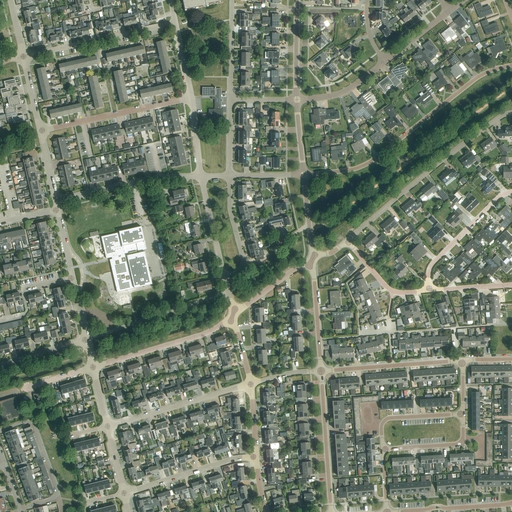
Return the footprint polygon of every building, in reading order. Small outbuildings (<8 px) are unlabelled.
[(69,7),(69,9),(83,6),(81,0),(79,0),(72,0),(73,2),(75,1),(76,4),(72,5),(72,6),(69,7)] [(113,0),(107,0),(100,2),(101,8),(110,6),(109,3),(114,2),(113,0)] [(221,0),(185,0),(182,1),(185,11),(206,7),(206,6),(222,3),(221,0)] [(421,0),(417,0),(419,3),(417,5),(421,10),(422,11),(423,11),(424,10),(424,9),(424,8),(426,6),(422,1),(421,0)] [(156,4),(155,4),(151,5),(150,2),(143,3),(144,7),(147,6),(148,9),(145,10),(145,12),(156,10),(156,7),(157,7),(156,4)] [(411,9),(409,11),(407,8),(406,8),(401,2),(399,5),(404,11),(406,14),(410,19),(415,15),(411,9)] [(401,13),(404,11),(399,5),(398,4),(395,6),(401,13)] [(34,11),(36,10),(35,6),(28,8),(29,11),(24,12),(25,18),(35,16),(34,11)] [(83,6),(69,9),(70,12),(73,11),(75,17),(82,16),(82,13),(84,12),(83,6)] [(489,6),(477,11),(478,14),(480,19),(486,16),(485,16),(492,13),(489,6)] [(158,16),(158,15),(159,15),(158,12),(157,13),(156,10),(145,12),(146,15),(148,14),(149,17),(148,17),(149,21),(157,19),(156,16),(158,16)] [(133,12),(134,15),(131,15),(131,13),(128,14),(131,25),(137,23),(136,18),(139,17),(137,11),(133,12)] [(273,15),(273,18),(269,18),(269,17),(265,17),(265,15),(262,15),(262,21),(279,21),(279,18),(280,18),(281,17),(281,15),(280,15),(279,15),(277,15),(277,11),(271,11),(271,15),(273,15)] [(389,22),(387,18),(386,18),(386,13),(382,13),(376,13),(376,20),(382,20),(384,25),(389,22)] [(128,16),(123,17),(122,14),(119,15),(120,22),(123,21),(124,26),(131,25),(128,14),(128,16)] [(405,23),(410,19),(406,14),(400,18),(405,23)] [(115,16),(115,19),(110,20),(112,29),(118,27),(117,22),(120,22),(119,15),(115,16)] [(32,22),(32,20),(36,19),(35,16),(25,18),(27,24),(32,23),(33,27),(39,25),(38,21),(32,22)] [(112,29),(110,20),(110,19),(106,20),(105,16),(103,17),(106,30),(112,29)] [(322,16),(315,21),(317,24),(316,25),(321,30),(326,26),(324,23),(326,22),(322,16)] [(457,27),(455,28),(461,35),(463,33),(460,29),(467,24),(461,16),(453,22),(457,27)] [(106,30),(103,17),(100,18),(101,21),(97,22),(97,21),(94,22),(95,28),(99,28),(100,32),(106,30)] [(83,35),(89,34),(88,30),(92,29),(90,22),(87,23),(87,25),(83,26),(82,21),(80,22),(83,35)] [(250,24),(248,24),(248,21),(240,21),(240,27),(248,27),(250,27),(250,30),(255,30),(255,27),(250,27),(250,24)] [(276,27),(279,27),(280,27),(281,27),(281,25),(280,24),(279,24),(279,21),(262,21),(262,24),(270,25),(269,31),(276,31),(276,27)] [(75,28),(74,27),(71,27),(71,26),(66,27),(65,22),(63,23),(64,27),(65,34),(69,33),(70,38),(77,37),(75,28)] [(77,37),(83,35),(80,22),(77,23),(78,26),(81,26),(81,30),(79,30),(78,28),(75,28),(77,37)] [(391,26),(389,22),(384,25),(385,28),(382,31),(387,37),(391,33),(388,29),(391,26)] [(62,35),(65,34),(64,27),(63,23),(60,23),(61,28),(60,28),(60,31),(55,32),(56,35),(57,41),(63,40),(62,35)] [(496,23),(483,28),(484,31),(485,31),(486,35),(492,33),(492,32),(498,30),(496,23)] [(38,36),(39,36),(38,30),(40,30),(39,25),(33,27),(33,29),(33,30),(28,31),(30,38),(38,36)] [(460,35),(461,35),(455,28),(452,30),(450,27),(441,34),(445,40),(447,42),(451,39),(456,35),(459,40),(462,38),(460,35)] [(49,33),(49,31),(45,31),(47,38),(50,38),(51,43),(57,41),(56,35),(55,32),(54,29),(52,30),(53,33),(49,33)] [(240,34),(240,37),(241,38),(242,38),(242,40),(252,40),(252,35),(255,35),(255,34),(255,31),(246,31),(246,34),(242,34),(241,33),(240,34)] [(322,34),(315,40),(317,43),(316,43),(320,49),(326,45),(324,42),(327,40),(322,34)] [(39,41),(38,36),(30,38),(31,44),(34,44),(34,46),(44,44),(43,41),(39,41)] [(488,50),(487,50),(488,53),(491,52),(492,55),(492,57),(495,58),(497,53),(506,50),(503,43),(502,40),(502,39),(497,41),(495,38),(493,39),(494,42),(495,46),(487,49),(488,50)] [(466,43),(462,39),(457,43),(460,47),(466,43)] [(253,40),(250,40),(242,40),(242,47),(246,47),(246,50),(253,50),(253,40)] [(158,49),(166,47),(164,41),(157,43),(158,48),(153,49),(154,51),(158,50),(158,49)] [(424,53),(431,63),(436,59),(433,56),(438,52),(436,49),(434,50),(432,47),(433,46),(429,41),(422,46),(426,51),(424,53)] [(347,59),(349,58),(355,53),(351,48),(352,47),(350,44),(340,52),(345,59),(347,59)] [(143,46),(137,47),(139,55),(143,54),(144,59),(146,58),(145,54),(143,46)] [(140,59),(139,55),(137,47),(131,49),(132,57),(133,56),(137,55),(138,60),(140,59)] [(167,53),(166,47),(158,49),(158,50),(159,54),(155,55),(155,57),(160,56),(159,55),(167,53)] [(134,61),(133,56),(132,57),(131,49),(124,50),(126,58),(127,58),(131,57),(132,61),(134,61)] [(268,49),(268,59),(279,59),(279,56),(280,56),(280,53),(279,53),(279,52),(275,52),(275,50),(268,49)] [(128,62),(127,58),(126,58),(124,50),(118,51),(120,59),(121,59),(125,58),(126,63),(128,62)] [(253,53),(253,50),(246,50),(246,53),(242,53),(242,60),(250,60),(250,53),(253,53)] [(122,64),(121,59),(120,59),(118,51),(112,53),(114,61),(115,61),(119,60),(120,64),(122,64)] [(323,52),(312,61),(314,64),(315,63),(320,68),(328,62),(326,59),(327,58),(323,52)] [(431,63),(424,53),(421,55),(418,52),(411,57),(416,63),(418,61),(420,64),(425,61),(429,66),(432,64),(431,63)] [(116,65),(115,61),(114,61),(112,53),(106,54),(108,62),(112,61),(113,65),(116,65)] [(169,60),(167,53),(159,55),(160,56),(160,60),(156,61),(156,63),(161,62),(161,61),(169,60)] [(473,68),(482,60),(476,53),(470,58),(467,55),(463,58),(461,55),(458,57),(462,63),(465,61),(471,69),(473,68)] [(454,54),(451,57),(452,58),(448,61),(454,68),(450,72),(454,77),(460,73),(460,74),(464,72),(459,65),(461,63),(454,54)] [(170,66),(169,60),(161,61),(161,62),(162,66),(157,67),(158,69),(162,68),(170,66)] [(241,67),(245,67),(245,70),(252,70),(252,67),(251,67),(251,63),(250,63),(250,60),(242,60),(242,63),(241,63),(240,66),(241,67)] [(71,62),(65,63),(67,71),(66,72),(67,76),(69,75),(73,74),(72,70),(73,70),(71,62)] [(67,71),(65,63),(59,65),(61,73),(60,73),(61,77),(63,77),(62,73),(66,72),(67,71)] [(336,73),(334,70),(336,69),(332,63),(326,67),(329,70),(324,73),(329,79),(331,78),(333,80),(338,76),(336,74),(336,73)] [(395,82),(401,89),(404,86),(399,80),(401,78),(400,77),(408,71),(402,63),(398,66),(398,65),(391,71),(395,76),(392,78),(395,82)] [(171,72),(170,66),(162,68),(163,72),(159,73),(159,76),(164,74),(171,72)] [(114,72),(115,79),(123,77),(123,76),(122,72),(126,71),(126,69),(121,70),(121,71),(114,72)] [(445,81),(442,78),(443,77),(442,76),(445,74),(441,69),(435,74),(439,79),(433,84),(438,90),(445,85),(443,83),(445,81)] [(252,73),(252,70),(245,70),(245,73),(241,73),(241,79),(249,80),(249,73),(252,73)] [(115,79),(116,85),(124,83),(124,82),(123,78),(128,77),(127,75),(123,76),(123,77),(115,79)] [(90,84),(98,82),(96,76),(88,78),(88,77),(84,78),(84,81),(89,80),(90,84)] [(394,94),(401,89),(395,82),(392,78),(390,80),(387,77),(378,84),(384,93),(387,91),(385,87),(388,84),(390,86),(392,85),(395,88),(392,90),(394,94)] [(264,78),(264,81),(268,81),(272,81),(272,84),(273,84),(273,86),(280,86),(280,80),(280,78),(279,78),(272,78),(268,78),(264,78)] [(0,89),(1,94),(12,91),(11,86),(16,85),(15,79),(4,82),(5,88),(0,89)] [(249,86),(249,80),(241,79),(241,87),(245,87),(245,90),(252,90),(252,86),(249,86)] [(164,85),(166,93),(173,92),(171,84),(166,85),(165,80),(163,81),(164,85)] [(116,85),(118,91),(126,89),(125,88),(125,85),(129,84),(128,81),(124,82),(124,83),(116,85)] [(99,89),(98,82),(90,84),(85,85),(86,87),(90,86),(91,90),(99,89)] [(160,95),(166,93),(164,85),(160,86),(159,82),(157,82),(158,87),(160,95)] [(154,96),(160,95),(158,87),(154,88),(153,83),(151,84),(151,88),(152,88),(154,96)] [(148,97),(154,96),(152,88),(151,88),(148,89),(147,85),(144,85),(145,89),(146,89),(148,97)] [(141,99),(148,97),(146,89),(145,89),(141,90),(140,86),(138,86),(139,91),(140,91),(141,99)] [(118,91),(119,97),(127,95),(126,91),(130,90),(130,87),(125,88),(126,89),(118,91)] [(220,110),(220,102),(222,102),(222,100),(220,100),(220,92),(221,92),(221,89),(216,89),(216,87),(215,87),(215,88),(202,88),(202,97),(212,97),(212,100),(214,100),(214,110),(220,110)] [(101,95),(99,89),(91,90),(87,91),(87,93),(91,92),(92,96),(92,97),(101,95)] [(7,97),(8,103),(20,100),(18,95),(13,96),(12,91),(1,94),(2,98),(7,97)] [(373,102),(370,99),(372,97),(368,92),(361,98),(365,103),(362,104),(371,116),(375,112),(370,105),(373,102)] [(424,105),(432,98),(427,92),(424,95),(422,92),(419,94),(421,97),(416,101),(419,104),(421,102),(424,105)] [(127,95),(119,97),(120,103),(128,102),(127,97),(132,96),(131,94),(127,95)] [(102,101),(101,95),(92,97),(92,96),(88,97),(88,99),(93,98),(94,102),(94,103),(102,101)] [(74,105),(76,113),(82,112),(81,104),(80,99),(78,100),(79,104),(75,105),(74,105)] [(5,109),(6,114),(17,111),(15,106),(21,105),(20,100),(8,103),(10,108),(5,109)] [(68,107),(70,115),(76,113),(74,105),(75,105),(74,101),(71,101),(72,106),(69,106),(68,107)] [(103,107),(102,101),(94,103),(94,102),(89,103),(90,105),(94,104),(95,109),(103,107)] [(62,108),(64,116),(70,115),(68,107),(69,106),(68,102),(65,103),(66,107),(62,108)] [(56,109),(57,118),(64,116),(62,108),(61,103),(59,104),(60,108),(56,109)] [(357,103),(350,108),(353,111),(350,113),(355,119),(359,117),(360,118),(363,116),(367,121),(372,117),(371,116),(362,104),(360,106),(357,103)] [(51,119),(57,118),(56,109),(55,105),(53,105),(54,110),(49,111),(51,119)] [(390,129),(396,125),(398,128),(401,125),(395,117),(396,116),(398,114),(391,105),(384,110),(391,119),(386,123),(390,129)] [(413,105),(412,106),(404,113),(409,119),(418,111),(415,107),(413,105)] [(239,113),(239,120),(246,120),(246,115),(246,114),(249,115),(253,115),(253,109),(245,109),(245,110),(245,113),(239,113)] [(323,121),(323,115),(319,116),(318,109),(313,110),(314,115),(311,115),(312,124),(315,124),(315,126),(324,125),(324,121),(323,121)] [(166,115),(167,119),(178,117),(176,110),(162,113),(162,116),(166,115)] [(213,119),(223,119),(223,110),(220,110),(214,110),(208,110),(208,119),(213,119)] [(326,115),(323,115),(323,121),(324,121),(332,120),(340,119),(339,112),(335,112),(335,110),(326,111),(326,115)] [(12,117),(13,124),(24,121),(23,115),(18,116),(17,111),(6,114),(7,118),(12,117)] [(145,119),(147,130),(152,129),(153,133),(155,132),(152,117),(145,119)] [(178,117),(167,119),(163,120),(164,122),(167,122),(168,126),(179,124),(178,117)] [(138,120),(141,131),(145,131),(146,134),(148,134),(147,130),(145,119),(138,120)] [(132,122),(134,133),(138,132),(139,136),(141,135),(141,131),(138,120),(132,122)] [(246,120),(239,120),(239,126),(244,126),(244,129),(251,129),(251,126),(249,126),(249,120),(246,120)] [(276,130),(276,127),(280,127),(280,120),(271,120),(271,127),(266,127),(266,130),(276,130)] [(135,136),(134,133),(132,122),(124,124),(127,135),(132,133),(133,137),(135,136)] [(382,134),(379,131),(383,128),(379,122),(377,123),(376,123),(372,126),(377,133),(371,137),(376,143),(382,138),(380,136),(382,134)] [(179,124),(168,126),(165,127),(165,129),(169,128),(170,133),(181,131),(179,124)] [(112,126),(114,137),(115,141),(117,140),(116,137),(121,136),(119,125),(112,126)] [(511,136),(511,125),(511,126),(511,127),(505,127),(505,131),(497,131),(497,137),(500,137),(500,139),(504,139),(504,137),(511,136)] [(105,128),(107,139),(108,142),(110,142),(109,138),(114,137),(112,126),(105,128)] [(98,129),(101,140),(101,144),(104,143),(103,140),(107,139),(105,128),(98,129)] [(96,141),(101,140),(98,129),(91,131),(95,145),(97,145),(96,141)] [(251,133),(251,129),(244,129),(244,132),(239,132),(239,139),(246,139),(246,138),(246,135),(250,135),(250,133),(251,133)] [(357,143),(351,145),(355,152),(364,147),(361,140),(365,138),(358,129),(357,130),(353,133),(352,133),(355,136),(353,137),(357,143)] [(280,133),(276,133),(276,130),(266,130),(266,133),(271,133),(271,141),(280,141),(280,133)] [(53,140),(54,147),(66,145),(65,140),(68,139),(68,137),(53,140)] [(168,147),(171,146),(182,144),(181,137),(170,139),(171,144),(167,145),(168,147)] [(492,149),(497,146),(490,137),(480,145),(485,152),(491,147),(492,149)] [(246,139),(239,139),(239,145),(243,145),(243,148),(250,148),(250,145),(249,145),(250,138),(246,138),(246,139)] [(280,148),(280,141),(271,141),(269,140),(269,143),(271,143),(271,147),(266,147),(266,150),(273,150),(273,152),(276,152),(276,147),(280,148)] [(343,143),(343,145),(335,146),(331,147),(331,152),(332,159),(339,158),(339,159),(343,158),(342,151),(347,150),(346,142),(343,143)] [(69,144),(66,145),(54,147),(56,154),(67,151),(66,147),(70,146),(69,144)] [(173,153),(184,151),(182,144),(171,146),(172,151),(169,152),(169,154),(173,153)] [(239,151),(238,157),(246,158),(246,154),(250,154),(250,151),(250,148),(243,148),(243,151),(239,151)] [(313,157),(313,163),(318,162),(321,161),(320,153),(324,153),(326,152),(326,148),(323,148),(316,149),(312,150),(312,156),(313,156),(314,157),(313,157)] [(67,151),(56,154),(57,161),(69,158),(67,153),(71,153),(70,150),(67,151)] [(174,160),(185,157),(184,151),(173,153),(174,158),(170,158),(171,161),(174,160)] [(464,166),(467,164),(469,166),(476,161),(478,163),(481,161),(477,155),(474,157),(470,153),(460,160),(464,166)] [(136,162),(139,173),(145,171),(142,157),(140,157),(141,161),(136,162)] [(187,164),(185,157),(174,160),(175,164),(172,165),(172,167),(187,164)] [(238,164),(243,164),(243,168),(244,168),(249,168),(249,162),(246,162),(246,158),(238,157),(238,164)] [(19,166),(35,162),(34,158),(23,160),(24,162),(18,164),(19,166)] [(129,163),(132,174),(139,173),(136,162),(135,158),(133,159),(134,162),(129,163)] [(271,168),(279,168),(279,158),(273,158),(273,159),(267,159),(267,162),(271,162),(271,168)] [(125,176),(132,174),(129,163),(129,160),(127,160),(127,164),(122,165),(125,176)] [(109,164),(109,168),(112,179),(119,177),(117,166),(112,167),(111,164),(109,164)] [(59,167),(60,174),(71,172),(75,171),(75,169),(71,169),(70,165),(59,167)] [(103,169),(105,180),(112,179),(109,168),(105,169),(104,165),(102,166),(103,169)] [(24,172),(20,173),(21,175),(36,172),(35,169),(36,169),(36,167),(24,170),(24,172)] [(96,171),(98,182),(105,180),(103,169),(98,170),(97,167),(95,167),(96,171)] [(511,178),(511,167),(503,167),(503,178),(511,178)] [(92,183),(98,182),(96,171),(92,172),(91,168),(89,169),(92,183)] [(455,177),(458,175),(454,170),(451,172),(449,169),(444,173),(439,177),(444,184),(454,176),(455,177)] [(71,172),(60,174),(62,181),(73,178),(76,178),(76,175),(72,176),(71,172)] [(487,193),(488,194),(496,186),(494,184),(495,183),(494,183),(497,180),(492,174),(487,178),(490,180),(482,188),(484,190),(482,192),(485,195),(487,193)] [(25,181),(22,182),(23,184),(38,181),(37,178),(38,178),(38,176),(28,178),(25,179),(25,181)] [(73,178),(62,181),(63,188),(78,184),(77,182),(74,183),(73,178)] [(275,181),(267,183),(268,187),(271,187),(271,189),(272,191),(272,192),(276,191),(277,197),(283,196),(281,187),(276,188),(275,187),(275,186),(276,185),(275,181)] [(252,190),(246,190),(246,186),(250,186),(250,183),(242,183),(242,186),(238,186),(238,193),(248,193),(248,192),(251,192),(251,194),(255,194),(255,192),(252,192),(252,190)] [(427,198),(427,197),(432,193),(433,194),(437,191),(431,183),(422,191),(424,194),(420,198),(423,202),(427,198)] [(28,190),(24,191),(25,194),(40,190),(39,187),(40,187),(40,185),(28,188),(28,190)] [(181,199),(186,198),(184,189),(173,192),(174,197),(169,198),(171,205),(178,204),(176,199),(181,197),(181,199)] [(438,194),(441,198),(445,203),(450,199),(442,190),(440,191),(440,192),(438,194)] [(246,200),(246,195),(248,195),(248,194),(251,194),(251,192),(248,192),(248,193),(238,193),(238,200),(246,200)] [(465,196),(468,199),(462,206),(469,212),(479,203),(472,196),(468,193),(465,196)] [(31,199),(26,200),(27,203),(42,199),(41,196),(42,196),(42,195),(30,197),(31,199)] [(449,199),(454,204),(458,200),(453,195),(449,199)] [(22,204),(19,205),(20,209),(25,208),(24,206),(27,205),(31,204),(32,206),(34,206),(44,204),(44,202),(43,202),(42,199),(27,203),(22,204)] [(415,211),(422,205),(418,201),(416,203),(412,199),(402,208),(407,215),(414,210),(415,211)] [(287,206),(286,206),(285,202),(280,204),(276,205),(276,208),(280,207),(281,211),(287,210),(287,209),(287,206)] [(185,204),(179,206),(172,207),(173,213),(185,210),(187,217),(191,216),(191,217),(194,216),(194,215),(195,215),(193,206),(186,208),(185,204)] [(239,207),(240,214),(250,212),(250,211),(253,210),(254,213),(256,212),(255,208),(248,209),(247,206),(239,207)] [(500,217),(504,221),(500,225),(502,227),(504,229),(511,221),(511,215),(509,212),(511,210),(506,206),(497,214),(500,217)] [(460,216),(463,213),(458,208),(454,212),(455,214),(448,221),(453,227),(459,221),(460,222),(463,218),(460,216)] [(250,212),(240,214),(242,221),(246,220),(247,222),(254,221),(254,218),(251,218),(250,215),(251,215),(251,213),(254,213),(253,210),(250,211),(250,212)] [(283,216),(277,217),(269,219),(270,225),(283,222),(284,226),(290,225),(291,225),(291,224),(291,222),(290,221),(289,222),(288,217),(283,218),(283,216)] [(386,233),(387,233),(388,234),(389,234),(389,233),(390,233),(390,232),(390,231),(389,230),(397,224),(392,217),(381,226),(386,233)] [(189,234),(192,233),(193,237),(199,235),(197,225),(191,226),(190,222),(185,224),(184,224),(186,229),(186,232),(189,234)] [(502,227),(500,225),(497,222),(494,224),(493,222),(485,231),(493,240),(498,235),(494,231),(498,227),(500,229),(502,227)] [(441,237),(444,235),(441,231),(443,228),(438,223),(433,227),(435,229),(429,235),(435,242),(441,237)] [(255,228),(252,228),(251,224),(243,226),(245,233),(253,231),(254,231),(255,232),(262,230),(262,228),(260,228),(255,229),(255,228)] [(118,292),(153,284),(145,250),(147,249),(142,226),(119,232),(120,233),(102,237),(107,258),(112,257),(113,259),(110,260),(118,292)] [(38,231),(32,233),(33,235),(48,232),(47,228),(48,228),(48,227),(38,229),(38,231)] [(475,239),(473,241),(479,246),(481,244),(479,242),(483,238),(489,244),(493,240),(485,231),(482,229),(474,237),(475,239)] [(21,230),(19,230),(22,241),(24,241),(25,245),(28,245),(24,230),(21,230)] [(503,250),(511,257),(509,255),(511,253),(501,243),(505,239),(510,243),(511,240),(511,236),(506,230),(495,241),(503,250)] [(247,240),(250,239),(251,242),(257,240),(256,237),(254,238),(253,231),(245,233),(247,240)] [(12,232),(10,232),(13,243),(15,243),(16,247),(18,247),(15,232),(12,232)] [(409,236),(414,241),(413,242),(417,246),(410,254),(417,261),(427,252),(420,245),(423,242),(413,232),(409,236)] [(372,247),(371,246),(374,244),(377,241),(380,245),(381,244),(383,242),(386,240),(382,235),(380,237),(378,239),(373,233),(368,237),(369,238),(363,243),(368,249),(368,248),(369,249),(370,249),(372,248),(372,247)] [(3,234),(1,234),(3,246),(6,245),(7,249),(9,249),(6,234),(3,234)] [(40,241),(34,242),(35,244),(50,241),(49,238),(50,237),(50,236),(40,238),(40,241)] [(479,246),(473,241),(472,239),(463,248),(466,251),(465,253),(472,261),(470,259),(472,257),(468,252),(472,248),(480,256),(484,252),(479,246)] [(251,242),(252,245),(248,246),(250,252),(259,250),(259,248),(258,243),(257,240),(251,242)] [(196,255),(204,253),(202,244),(195,246),(194,242),(187,243),(189,249),(194,248),(196,255)] [(43,250),(37,251),(37,253),(52,250),(51,247),(52,247),(52,245),(42,248),(43,250)] [(259,250),(250,252),(251,259),(255,258),(256,261),(264,259),(263,256),(261,256),(260,251),(266,250),(265,247),(259,248),(259,250)] [(509,260),(511,257),(503,250),(501,252),(509,260)] [(468,265),(472,261),(465,253),(463,252),(455,261),(456,262),(454,264),(457,267),(460,269),(462,267),(460,265),(464,261),(468,265)] [(27,254),(25,255),(29,270),(31,269),(31,270),(33,270),(31,260),(29,260),(27,254)] [(45,259),(39,260),(39,263),(54,259),(54,256),(54,254),(44,257),(45,259)] [(400,278),(408,270),(402,265),(401,264),(405,260),(401,255),(396,260),(399,262),(397,263),(400,266),(394,273),(395,273),(392,276),(396,280),(399,277),(400,278)] [(500,267),(499,267),(506,274),(511,267),(511,262),(510,260),(506,264),(497,255),(492,260),(495,262),(495,263),(500,267)] [(18,256),(16,257),(19,272),(22,271),(22,272),(24,272),(22,262),(20,262),(18,256)] [(340,273),(344,270),(347,272),(346,273),(349,276),(356,269),(352,264),(346,256),(340,260),(341,262),(335,267),(340,273)] [(491,276),(499,267),(500,267),(495,263),(495,262),(492,260),(489,256),(484,261),(488,265),(484,269),(484,268),(481,270),(482,271),(486,276),(489,273),(491,276)] [(9,258),(7,259),(10,274),(13,273),(13,274),(15,274),(13,264),(10,264),(9,258)] [(39,263),(36,263),(37,268),(40,267),(40,265),(44,264),(45,266),(56,264),(56,262),(55,262),(54,259),(39,263)] [(195,270),(200,269),(201,272),(207,270),(206,262),(202,263),(201,260),(191,262),(192,268),(195,270)] [(474,280),(482,271),(481,270),(474,262),(469,267),(473,271),(467,277),(471,280),(473,279),(474,280)] [(462,271),(460,269),(457,267),(451,274),(447,270),(449,267),(446,265),(441,271),(443,273),(442,274),(451,282),(462,271)] [(458,278),(461,280),(467,273),(465,271),(458,278)] [(354,291),(358,290),(358,288),(367,285),(365,281),(364,281),(363,279),(364,278),(363,279),(361,274),(356,278),(357,281),(355,282),(356,286),(355,287),(356,288),(353,289),(354,291)] [(198,292),(212,289),(210,281),(198,284),(197,280),(187,283),(189,289),(191,289),(191,286),(196,284),(198,292)] [(362,294),(369,291),(367,285),(358,288),(358,290),(354,291),(355,294),(353,295),(354,299),(357,297),(361,296),(360,295),(362,294)] [(55,296),(63,294),(62,288),(54,289),(49,290),(50,292),(54,291),(55,295),(55,296)] [(291,299),(291,303),(299,302),(299,295),(291,296),(290,290),(287,290),(287,299),(291,299)] [(372,290),(369,291),(362,294),(365,299),(361,301),(362,303),(365,301),(365,300),(374,297),(372,290)] [(336,306),(340,306),(339,291),(330,292),(331,305),(328,305),(328,309),(336,308),(336,306)] [(22,305),(21,300),(19,293),(13,294),(15,302),(19,301),(20,305),(22,305)] [(41,293),(35,294),(37,302),(41,301),(42,305),(47,304),(46,298),(43,299),(41,293)] [(6,295),(7,297),(4,297),(5,304),(8,303),(9,308),(11,307),(10,303),(15,302),(13,294),(6,295)] [(37,302),(35,294),(28,296),(30,303),(30,304),(31,308),(33,307),(32,303),(37,302)] [(65,300),(63,294),(55,296),(55,295),(51,296),(51,299),(56,298),(57,302),(60,301),(65,300)] [(447,309),(447,308),(446,305),(450,304),(447,296),(442,298),(443,303),(436,305),(438,312),(447,309)] [(474,306),(474,301),(478,301),(478,296),(475,296),(471,296),(471,299),(464,300),(464,307),(474,306)] [(368,307),(377,303),(374,297),(365,300),(365,301),(367,306),(364,307),(364,309),(368,308),(368,307)] [(486,305),(489,305),(499,304),(498,297),(489,298),(489,303),(485,303),(486,305)] [(66,307),(65,300),(60,301),(57,302),(58,307),(52,308),(53,313),(59,312),(58,309),(66,307)] [(255,309),(255,316),(264,315),(264,309),(267,309),(267,302),(263,302),(263,308),(255,309)] [(300,309),(299,302),(291,303),(292,310),(286,310),(287,314),(294,313),(293,310),(300,309)] [(379,310),(377,303),(368,307),(368,308),(370,312),(366,314),(367,316),(371,314),(370,313),(379,310)] [(419,312),(418,308),(420,307),(418,303),(410,306),(412,314),(419,312)] [(500,311),(499,304),(489,305),(490,310),(486,310),(486,312),(490,312),(500,311)] [(405,305),(399,307),(402,316),(409,314),(409,315),(412,314),(410,306),(406,307),(405,305)] [(464,307),(465,314),(475,313),(475,308),(479,308),(478,306),(474,306),(464,307)] [(449,315),(448,311),(452,310),(451,307),(447,309),(438,312),(440,319),(450,316),(449,315)] [(382,317),(379,310),(370,313),(371,314),(372,318),(371,318),(371,319),(369,320),(371,326),(377,323),(376,319),(382,317)] [(339,312),(332,313),(332,317),(335,317),(335,325),(333,325),(334,330),(342,329),(342,322),(344,322),(345,322),(345,317),(350,316),(350,311),(339,312)] [(500,318),(500,311),(490,312),(490,317),(486,317),(487,324),(492,324),(492,319),(500,318)] [(61,321),(69,320),(67,313),(60,315),(59,312),(53,313),(54,318),(60,317),(61,321)] [(421,320),(419,312),(412,314),(415,322),(421,320)] [(294,316),(294,313),(287,314),(287,317),(292,317),(293,324),(301,323),(300,316),(294,316)] [(475,313),(465,314),(466,321),(467,321),(467,323),(468,324),(472,324),(472,323),(472,321),(476,320),(475,315),(479,315),(479,313),(475,313)] [(409,316),(402,318),(405,326),(415,322),(412,314),(409,315),(409,316)] [(450,316),(440,319),(442,325),(452,322),(450,317),(454,316),(453,314),(449,315),(450,316)] [(263,322),(263,326),(270,325),(270,322),(264,322),(264,315),(255,316),(256,323),(263,322)] [(58,329),(63,328),(62,328),(70,326),(69,320),(61,321),(62,326),(58,327),(58,329)] [(301,330),(301,323),(293,324),(293,330),(288,331),(288,334),(295,334),(295,330),(301,330)] [(256,330),(257,337),(265,336),(265,330),(270,329),(270,325),(263,326),(263,329),(256,330)] [(41,333),(42,341),(49,340),(47,332),(50,331),(49,326),(44,327),(45,332),(41,333)] [(71,334),(71,333),(72,332),(70,326),(62,328),(63,328),(63,333),(59,333),(60,336),(64,335),(64,334),(68,333),(68,334),(71,334)] [(36,343),(42,341),(41,333),(36,334),(35,330),(30,332),(31,337),(34,337),(36,343)] [(25,333),(25,336),(21,337),(22,339),(23,347),(30,346),(28,338),(31,337),(30,332),(25,333)] [(476,336),(476,346),(484,346),(484,341),(488,341),(488,335),(483,335),(483,336),(478,336),(478,332),(476,332),(476,336)] [(441,337),(441,347),(448,346),(448,336),(442,337),(442,333),(439,333),(440,337),(441,337)] [(467,347),(470,346),(470,336),(469,336),(464,336),(464,333),(458,333),(458,341),(462,341),(462,347),(463,347),(463,348),(466,348),(467,347)] [(295,337),(295,334),(288,334),(288,338),(294,338),(294,345),(302,344),(302,337),(295,337)] [(395,346),(399,346),(400,351),(404,351),(404,349),(406,349),(406,339),(405,339),(405,337),(400,338),(400,334),(397,334),(398,340),(395,340),(395,346)] [(406,349),(413,349),(413,339),(412,339),(408,339),(408,334),(404,334),(405,337),(405,339),(406,339),(406,349)] [(420,338),(420,348),(427,348),(427,338),(426,338),(421,338),(421,334),(418,335),(419,338),(420,338)] [(427,348),(434,347),(434,337),(433,337),(428,338),(428,334),(425,334),(426,338),(427,338),(427,348)] [(434,337),(434,347),(441,347),(441,337),(440,337),(435,337),(435,334),(432,334),(433,337),(434,337)] [(413,349),(420,348),(420,338),(419,338),(414,339),(414,335),(411,335),(412,339),(413,339),(413,349)] [(22,339),(17,341),(16,336),(11,338),(12,344),(16,343),(17,349),(23,347),(22,339)] [(216,343),(212,345),(210,345),(211,351),(218,349),(222,348),(221,345),(226,344),(224,336),(215,339),(216,343)] [(264,344),(264,347),(271,347),(271,343),(266,344),(265,336),(257,337),(257,344),(264,344)] [(371,342),(374,352),(381,350),(379,345),(384,344),(383,336),(376,337),(377,341),(372,342),(371,342)] [(2,346),(4,353),(11,352),(9,344),(12,344),(11,338),(6,339),(7,344),(2,346)] [(367,354),(374,352),(371,342),(372,342),(371,339),(369,339),(370,343),(366,344),(365,344),(367,354)] [(334,340),(328,340),(329,346),(330,345),(331,349),(332,349),(332,359),(339,358),(339,349),(338,349),(337,345),(334,345),(334,340)] [(366,344),(365,340),(362,341),(363,343),(362,344),(362,345),(361,345),(360,343),(356,344),(357,347),(358,346),(360,355),(367,354),(365,344),(366,344)] [(200,357),(200,355),(199,354),(203,353),(204,356),(207,355),(205,347),(202,348),(200,344),(194,346),(198,356),(197,356),(198,358),(200,357)] [(303,351),(302,344),(294,345),(295,351),(291,351),(291,358),(295,358),(295,352),(303,351)] [(339,358),(346,358),(346,348),(345,348),(340,348),(340,344),(337,345),(338,349),(339,349),(339,358)] [(346,348),(346,358),(354,357),(353,347),(347,348),(347,344),(345,344),(345,348),(346,348)] [(191,357),(191,356),(195,355),(196,357),(197,356),(198,356),(194,346),(188,348),(189,351),(186,352),(188,357),(187,358),(189,364),(192,363),(190,357),(191,357)] [(272,350),(271,347),(264,347),(265,351),(258,351),(258,358),(267,358),(266,351),(272,350)] [(180,350),(174,352),(177,361),(177,364),(178,364),(180,363),(179,360),(183,359),(184,359),(186,365),(189,364),(187,358),(186,358),(184,353),(181,354),(180,350)] [(219,358),(220,361),(230,358),(230,355),(229,351),(229,352),(229,351),(220,353),(221,357),(219,358)] [(169,358),(165,359),(169,370),(171,369),(170,366),(177,364),(177,361),(174,352),(168,354),(169,358)] [(160,356),(154,358),(156,367),(162,365),(164,365),(165,371),(169,370),(165,359),(161,360),(160,356)] [(147,360),(149,364),(145,365),(148,376),(151,376),(150,371),(157,369),(156,367),(154,358),(147,360)] [(231,361),(230,358),(220,361),(218,361),(219,365),(223,364),(224,367),(222,367),(223,370),(228,369),(227,366),(232,365),(232,364),(233,363),(232,361),(231,361)] [(267,363),(267,358),(258,358),(259,365),(267,365),(268,371),(271,370),(271,363),(267,363)] [(145,365),(140,366),(139,363),(133,364),(136,373),(142,371),(143,371),(145,377),(148,376),(145,365)] [(125,371),(127,376),(126,376),(128,383),(131,382),(129,375),(133,374),(135,378),(137,377),(136,373),(133,364),(127,366),(128,370),(125,371)] [(113,371),(116,379),(121,377),(119,369),(113,371)] [(447,369),(440,369),(441,381),(446,380),(446,386),(449,386),(447,369)] [(433,370),(427,370),(427,382),(432,381),(432,387),(435,387),(433,370)] [(112,390),(110,384),(114,383),(116,382),(116,379),(113,371),(106,373),(108,379),(106,380),(109,391),(112,390)] [(214,380),(216,379),(215,374),(215,373),(214,373),(214,371),(210,372),(212,379),(210,379),(209,376),(206,377),(207,379),(209,386),(212,385),(212,386),(215,385),(214,380)] [(226,381),(236,378),(234,371),(224,374),(226,381)] [(413,382),(418,381),(419,388),(421,388),(420,371),(413,371),(413,382)] [(399,372),(393,373),(393,384),(398,384),(398,390),(401,390),(399,372)] [(386,373),(379,374),(380,385),(384,385),(385,391),(387,391),(386,373)] [(198,389),(196,384),(199,383),(198,382),(196,375),(193,375),(194,378),(191,379),(191,377),(188,378),(191,390),(195,389),(195,390),(198,389)] [(373,392),(372,375),(365,375),(366,387),(370,386),(371,392),(373,392)] [(185,379),(187,385),(183,385),(182,382),(181,379),(179,380),(181,388),(184,387),(185,392),(188,392),(188,391),(191,390),(188,378),(185,379)] [(352,378),(345,379),(346,390),(351,390),(351,393),(353,393),(352,378)] [(85,379),(78,381),(81,389),(80,389),(81,393),(84,393),(82,388),(87,387),(85,379)] [(205,381),(201,382),(203,389),(206,388),(206,387),(209,386),(207,379),(204,380),(205,381)] [(178,387),(175,388),(173,381),(170,382),(171,386),(174,395),(177,394),(178,395),(181,394),(179,389),(181,388),(179,380),(176,380),(177,383),(178,387)] [(81,389),(78,381),(72,383),(75,391),(74,391),(75,395),(77,395),(76,390),(80,389),(81,389)] [(297,392),(306,391),(305,385),(304,385),(303,382),(295,382),(295,386),(296,386),(297,392)] [(75,391),(72,383),(66,385),(69,393),(68,393),(69,397),(71,396),(70,392),(74,391),(75,391)] [(152,395),(149,396),(145,385),(145,386),(144,384),(142,384),(144,390),(147,399),(149,398),(151,403),(154,402),(153,401),(157,400),(153,388),(153,387),(150,388),(152,395)] [(164,393),(167,393),(168,398),(171,397),(171,396),(174,395),(171,386),(165,388),(164,384),(162,385),(164,393)] [(69,393),(66,385),(60,387),(62,394),(63,399),(65,398),(64,394),(68,393),(69,393)] [(163,399),(162,394),(164,393),(162,385),(159,386),(160,388),(159,389),(160,392),(157,393),(156,387),(153,388),(157,400),(160,399),(160,400),(163,399)] [(266,393),(262,393),(262,397),(263,397),(264,400),(273,399),(275,399),(275,396),(270,396),(269,393),(272,393),(272,389),(265,389),(266,393)] [(61,400),(58,390),(53,391),(56,401),(61,400)] [(140,400),(140,399),(139,394),(136,394),(137,397),(138,400),(140,407),(143,406),(143,407),(146,406),(144,399),(147,399),(144,390),(142,391),(144,399),(140,400)] [(296,401),(305,401),(305,398),(306,398),(306,391),(297,392),(297,398),(296,398),(296,401)] [(0,401),(0,411),(1,415),(3,421),(21,416),(15,397),(0,401)] [(134,398),(135,401),(132,403),(134,410),(137,409),(137,408),(140,407),(138,400),(137,397),(134,398)] [(228,403),(225,404),(225,407),(228,406),(239,405),(239,399),(233,399),(233,398),(227,398),(228,403)] [(270,408),(276,408),(276,405),(272,405),(272,402),(274,401),(273,399),(264,400),(264,403),(263,403),(263,406),(268,406),(268,409),(270,408)] [(296,401),(296,405),(295,405),(296,411),(298,411),(307,410),(307,404),(305,404),(305,401),(296,401)] [(120,409),(121,408),(121,409),(128,407),(128,410),(131,409),(129,404),(120,406),(113,408),(114,411),(113,411),(114,414),(121,412),(120,409)] [(218,415),(217,413),(217,412),(219,411),(221,418),(224,418),(224,415),(223,413),(222,407),(219,407),(219,404),(212,406),(215,416),(218,415)] [(208,414),(206,415),(207,420),(209,419),(210,420),(212,420),(213,423),(217,422),(215,416),(212,406),(206,408),(208,414)] [(334,415),(344,414),(344,410),(348,409),(347,407),(333,408),(334,415)] [(86,414),(88,422),(94,421),(92,413),(88,414),(87,409),(84,410),(85,414),(86,414)] [(298,411),(299,417),(297,417),(297,421),(306,420),(306,417),(308,417),(307,410),(298,411)] [(82,424),(88,422),(86,414),(85,414),(81,415),(80,411),(78,411),(79,416),(80,416),(82,424)] [(208,423),(206,415),(203,416),(202,411),(196,413),(198,420),(198,422),(204,420),(205,424),(208,423)] [(76,425),(82,424),(80,416),(79,416),(75,417),(74,412),(72,413),(73,417),(74,417),(76,425)] [(191,420),(188,420),(191,428),(194,427),(193,423),(198,421),(198,422),(198,420),(196,413),(189,415),(191,420)] [(70,427),(76,425),(74,417),(73,417),(69,418),(68,414),(66,414),(67,419),(68,419),(70,427)] [(227,418),(230,418),(230,424),(231,424),(240,423),(240,417),(233,417),(233,415),(227,415),(227,418)] [(191,428),(188,420),(186,421),(184,416),(178,418),(181,428),(184,427),(183,423),(186,422),(188,429),(191,428)] [(181,428),(178,418),(172,420),(173,425),(171,425),(173,433),(175,437),(178,436),(174,426),(178,425),(179,431),(182,430),(181,428)] [(263,425),(269,425),(269,428),(278,427),(277,424),(274,424),(273,424),(273,421),(275,419),(274,418),(264,419),(264,422),(263,422),(263,425)] [(300,430),(309,430),(308,423),(306,423),(306,420),(297,421),(298,424),(299,424),(300,430)] [(167,435),(166,430),(166,429),(169,428),(171,434),(173,433),(171,425),(169,426),(167,421),(161,423),(165,436),(167,435)] [(349,421),(334,422),(335,429),(345,428),(345,424),(349,423),(349,421)] [(160,430),(161,431),(163,438),(165,438),(164,436),(165,436),(161,423),(155,425),(156,430),(153,430),(155,436),(156,439),(158,438),(157,431),(160,430)] [(230,427),(233,426),(234,426),(235,430),(230,430),(231,431),(228,431),(228,433),(236,432),(236,430),(241,430),(240,423),(231,424),(230,424),(230,427)] [(148,432),(150,431),(153,440),(156,439),(155,436),(153,430),(151,431),(149,425),(143,427),(147,440),(150,439),(148,432)] [(143,427),(137,429),(139,435),(139,436),(142,435),(143,441),(147,440),(143,427)] [(269,428),(269,431),(264,431),(264,434),(265,434),(265,437),(277,436),(277,434),(275,433),(275,430),(278,430),(278,427),(269,428)] [(7,438),(16,435),(15,429),(5,433),(6,436),(6,438),(7,438)] [(120,434),(121,440),(134,436),(132,430),(120,434)] [(299,440),(308,439),(307,436),(309,436),(309,430),(300,430),(300,437),(299,437),(299,440)] [(235,439),(234,439),(232,439),(231,440),(231,442),(242,441),(241,435),(236,435),(236,432),(228,433),(225,434),(226,437),(228,436),(235,435),(235,439)] [(128,441),(129,441),(133,440),(132,437),(134,437),(134,436),(121,440),(123,446),(127,445),(128,447),(133,446),(136,445),(135,443),(129,444),(128,441)] [(270,447),(279,446),(279,443),(278,443),(277,436),(265,437),(266,441),(265,441),(265,444),(270,444),(270,447)] [(98,438),(92,439),(94,448),(95,452),(97,451),(96,447),(101,446),(98,438)] [(222,446),(220,438),(217,439),(218,443),(219,443),(222,453),(228,451),(226,445),(222,446)] [(91,453),(90,449),(94,448),(92,439),(86,441),(88,449),(88,450),(89,454),(91,453)] [(301,449),(310,449),(310,442),(308,443),(308,439),(299,440),(299,443),(301,443),(301,449)] [(85,454),(84,450),(88,450),(88,449),(86,441),(80,443),(82,451),(81,451),(82,455),(85,454)] [(232,445),(236,445),(236,448),(242,448),(242,441),(231,442),(228,442),(230,449),(233,449),(232,445)] [(79,456),(78,452),(81,451),(82,451),(80,443),(74,444),(76,452),(75,452),(76,457),(79,456)] [(216,444),(217,446),(217,447),(217,448),(214,449),(216,455),(222,453),(219,443),(218,443),(216,444)] [(203,446),(203,444),(200,445),(204,456),(210,454),(208,448),(207,449),(207,448),(206,445),(203,446)] [(124,451),(125,457),(136,455),(135,452),(131,453),(130,449),(136,448),(136,445),(133,446),(128,447),(128,450),(124,451)] [(198,458),(204,456),(200,445),(197,446),(198,450),(195,450),(194,446),(191,446),(194,455),(196,454),(198,458)] [(184,455),(187,462),(193,460),(192,456),(194,455),(191,446),(188,447),(190,452),(187,453),(186,450),(183,451),(184,455)] [(267,456),(278,456),(278,452),(276,452),(276,449),(279,449),(279,446),(270,447),(271,450),(265,450),(266,453),(267,453),(267,456)] [(180,464),(187,462),(184,455),(183,451),(183,449),(180,450),(181,454),(178,455),(180,464)] [(301,449),(301,450),(299,450),(300,459),(309,459),(309,456),(311,455),(310,449),(301,449)] [(164,459),(161,460),(161,463),(163,469),(170,467),(167,458),(165,454),(163,455),(164,459)] [(450,462),(453,462),(453,465),(456,464),(456,454),(450,454),(450,459),(447,459),(447,466),(450,465),(450,462)] [(136,455),(125,457),(127,463),(131,462),(132,465),(137,464),(140,463),(140,461),(133,462),(132,458),(136,457),(136,455)] [(441,467),(441,462),(444,462),(444,466),(447,466),(447,459),(444,459),(443,455),(438,455),(438,463),(438,467),(441,467)] [(278,456),(267,456),(267,460),(266,460),(266,463),(272,463),(272,466),(281,465),(281,462),(274,463),(274,460),(281,459),(281,456),(278,456)] [(421,459),(418,459),(418,468),(424,468),(424,470),(425,470),(425,473),(428,473),(428,470),(427,456),(421,457),(421,459)] [(18,465),(19,467),(27,464),(25,457),(15,461),(17,465),(18,465)] [(152,463),(150,464),(153,474),(159,472),(156,465),(159,464),(157,457),(154,458),(156,462),(152,463)] [(169,457),(167,458),(170,467),(176,465),(174,459),(170,460),(169,457)] [(415,457),(409,458),(410,471),(410,474),(412,474),(412,471),(413,471),(412,465),(415,464),(415,468),(418,468),(418,459),(415,459),(415,457)] [(309,462),(309,459),(300,459),(300,463),(302,463),(302,469),(312,468),(311,462),(309,462)] [(141,466),(143,472),(143,474),(146,473),(147,476),(153,474),(150,464),(149,464),(149,462),(148,462),(148,461),(146,461),(147,465),(143,466),(142,465),(141,465),(141,466)] [(19,469),(20,474),(32,470),(30,463),(27,464),(19,467),(19,469)] [(137,464),(132,465),(133,467),(128,468),(130,475),(137,473),(136,470),(135,471),(134,467),(141,465),(140,463),(137,464)] [(268,476),(278,475),(279,475),(279,472),(274,472),(274,469),(281,468),(281,465),(272,466),(272,469),(267,469),(267,472),(268,472),(268,476)] [(362,467),(359,468),(359,470),(361,470),(365,470),(369,470),(369,473),(369,476),(374,475),(374,472),(376,472),(376,466),(365,467),(362,468),(362,467)] [(237,472),(233,472),(228,473),(228,476),(230,475),(244,474),(243,467),(237,468),(237,472)] [(303,475),(300,475),(298,475),(298,479),(310,478),(310,475),(312,475),(312,468),(302,469),(303,475)] [(32,470),(20,474),(22,479),(31,475),(34,474),(32,470)] [(131,481),(141,479),(141,477),(144,477),(143,474),(143,472),(139,472),(137,473),(130,475),(131,481)] [(231,478),(238,478),(238,481),(234,481),(234,482),(232,483),(232,485),(235,485),(241,484),(240,481),(244,481),(244,474),(230,475),(231,478)] [(219,489),(221,489),(220,483),(219,482),(223,481),(221,475),(215,477),(217,483),(219,489)] [(268,482),(273,482),(273,486),(277,485),(283,485),(283,482),(280,482),(280,481),(278,481),(278,475),(268,476),(269,479),(267,479),(268,482)] [(464,475),(465,490),(472,489),(471,479),(473,479),(472,477),(472,475),(464,475)] [(450,476),(451,491),(458,490),(457,480),(453,480),(452,476),(450,476)] [(103,481),(104,489),(111,488),(109,480),(104,481),(103,477),(101,477),(102,481),(103,481)] [(211,494),(214,493),(211,484),(214,483),(214,484),(217,483),(215,477),(209,479),(210,483),(208,484),(209,489),(210,492),(211,494)] [(437,492),(444,491),(443,481),(439,481),(439,477),(436,477),(437,492)] [(98,491),(104,489),(103,481),(102,481),(98,482),(97,478),(95,478),(96,483),(98,491)] [(25,488),(37,483),(35,479),(33,480),(24,483),(23,484),(24,485),(25,486),(25,488)] [(92,492),(98,491),(96,483),(92,484),(91,479),(89,480),(90,484),(92,492)] [(209,489),(208,484),(205,485),(204,480),(198,482),(200,489),(202,494),(204,493),(203,491),(206,490),(208,496),(211,495),(210,494),(211,494),(210,492),(209,489)] [(86,494),(92,492),(90,484),(86,485),(85,481),(82,482),(83,486),(84,486),(86,494)] [(193,487),(190,488),(193,497),(196,497),(194,490),(197,489),(197,490),(200,489),(198,482),(191,484),(193,487)] [(39,488),(37,483),(25,488),(26,490),(26,492),(27,492),(36,489),(39,488)] [(360,497),(360,486),(355,486),(355,483),(352,483),(353,497),(360,497)] [(236,494),(247,492),(245,486),(241,487),(241,484),(235,485),(232,485),(233,489),(237,488),(237,491),(236,492),(236,494)] [(193,497),(190,488),(188,489),(187,486),(181,488),(183,494),(184,499),(187,498),(185,493),(188,492),(189,496),(190,496),(191,498),(193,497)] [(180,494),(180,495),(181,500),(184,499),(183,494),(181,488),(174,489),(176,495),(180,494)] [(301,499),(304,500),(304,501),(314,500),(313,493),(312,489),(308,489),(309,494),(301,494),(301,499)] [(296,496),(300,495),(299,490),(291,491),(292,495),(288,496),(289,503),(297,502),(296,496)] [(172,497),(170,491),(163,493),(167,506),(170,505),(168,498),(172,497)] [(248,498),(247,492),(236,494),(236,495),(230,496),(230,500),(235,499),(235,498),(239,497),(239,500),(236,501),(236,504),(245,502),(244,499),(248,498)] [(159,501),(157,501),(160,511),(163,511),(162,508),(167,506),(163,493),(157,495),(159,501)] [(40,499),(38,494),(29,497),(28,498),(29,499),(30,502),(40,499)] [(283,497),(277,499),(276,494),(272,496),(274,500),(273,500),(276,508),(280,506),(279,505),(284,504),(283,501),(285,500),(283,497)] [(138,508),(148,505),(152,504),(150,498),(147,498),(147,499),(142,500),(136,501),(138,508)] [(241,511),(245,511),(252,509),(250,503),(245,504),(245,502),(236,504),(237,506),(244,504),(245,508),(244,508),(236,511),(241,511)]
